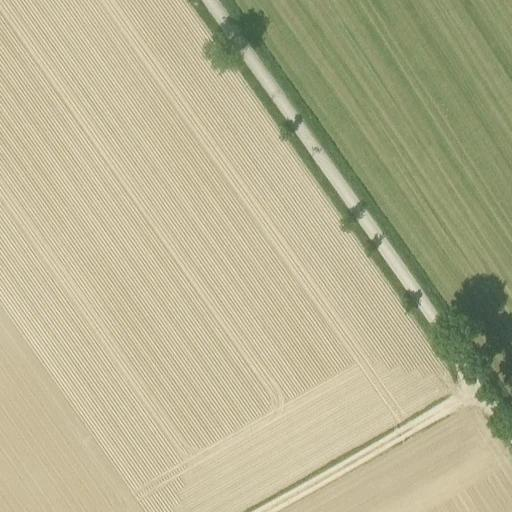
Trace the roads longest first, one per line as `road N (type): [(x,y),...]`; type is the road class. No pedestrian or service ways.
road 1 (unclassified): [(511,435),(206,0)]
road 2 (track): [(263,511),(480,389)]
